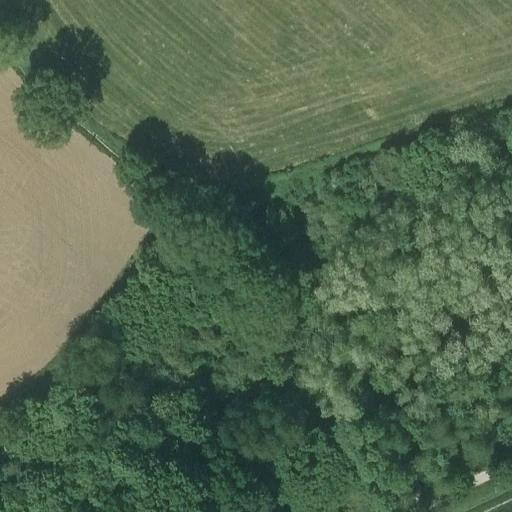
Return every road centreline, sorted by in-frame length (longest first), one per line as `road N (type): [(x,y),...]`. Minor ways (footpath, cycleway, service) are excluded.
road 1 (track): [(169,203),(300,334),(385,511)]
road 2 (track): [(30,393),(62,366),(170,223),(316,168)]
